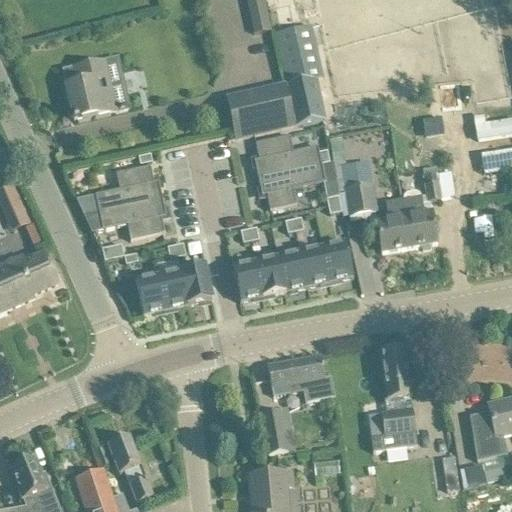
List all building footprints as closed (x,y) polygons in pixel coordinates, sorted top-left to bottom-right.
[(272,33),(264,0),(246,0),(254,37),(272,33)] [(275,36),(286,85),(295,129),(326,122),(318,82),(324,80),(312,27),(275,36)] [(62,74),(66,89),(74,123),(120,112),(108,63),(62,74)] [(295,129),(286,85),(225,99),(235,144),(296,130),(295,129)] [(442,122),(423,125),(425,139),(444,136),(442,122)] [(321,167),(319,155),(318,149),(293,155),(289,139),(255,146),(259,162),(254,163),(258,181),(321,167)] [(511,152),(482,157),(485,177),(511,172),(511,152)] [(319,155),(321,167),(329,165),(327,153),(319,155)] [(150,157),(138,159),(140,167),(152,165),(150,157)] [(369,164),(334,170),(337,184),(344,219),(350,218),(350,219),(351,225),(365,222),(367,233),(379,231),(378,225),(377,225),(375,214),(378,214),(373,187),(369,164)] [(321,167),(325,183),(335,181),(331,165),(329,165),(321,167)] [(325,183),(321,167),(258,181),(262,199),(266,198),(270,214),(296,208),(293,192),(325,185),(325,183)] [(95,198),(75,202),(83,219),(99,216),(162,202),(158,184),(154,185),(150,169),(116,177),(119,193),(95,198)] [(440,185),(427,187),(428,197),(429,205),(431,205),(443,203),(443,202),(440,185)] [(404,197),(403,200),(410,253),(422,251),(424,254),(432,253),(432,249),(438,248),(434,218),(423,219),(420,198),(418,195),(415,193),(407,195),(404,197)] [(421,197),(420,198),(423,219),(434,218),(431,206),(431,205),(429,205),(428,197),(421,197)] [(328,209),(340,207),(338,199),(326,202),(328,209)] [(410,253),(403,200),(401,201),(402,206),(386,209),(389,223),(378,225),(379,231),(383,257),(410,253)] [(99,216),(83,219),(91,236),(102,233),(127,228),(130,244),(165,236),(161,220),(166,219),(162,202),(99,216)] [(340,207),(328,209),(330,217),(342,215),(340,207)] [(295,235),(303,233),(301,221),(293,223),(295,235)] [(293,223),(285,224),(287,236),(295,235),(293,223)] [(259,243),(256,231),(248,232),(251,244),(259,243)] [(248,232),(240,234),(243,246),(251,244),(248,232)] [(330,286),(353,281),(345,246),(322,251),(330,286)] [(175,248),(178,260),(186,259),(183,247),(175,248)] [(124,260),(121,248),(102,252),(104,264),(124,260)] [(170,262),(178,260),(175,248),(167,250),(170,262)] [(300,256),(308,291),(330,286),(322,251),(300,256)] [(22,259),(0,268),(0,314),(34,301),(33,298),(58,287),(45,255),(24,264),(22,259)] [(285,296),(308,291),(300,256),(278,261),(285,296)] [(138,265),(136,257),(124,260),(126,268),(138,265)] [(263,301),(285,296),(278,261),(255,265),(263,301)] [(240,306),(263,301),(255,265),(232,270),(240,306)] [(211,304),(204,269),(181,274),(188,309),(211,304)] [(181,274),(158,279),(166,314),(188,309),(181,274)] [(158,279),(135,284),(143,319),(166,314),(158,279)] [(416,449),(405,354),(405,353),(380,356),(386,404),(384,404),(385,416),(380,417),(382,440),(371,442),(373,455),(416,449)] [(271,393),(286,390),(287,397),(303,394),(305,406),(334,401),(330,380),(324,381),(320,360),(267,369),(271,393)] [(477,465),(507,457),(503,440),(511,437),(511,401),(488,407),(490,415),(469,420),(474,439),(473,439),(477,465)] [(288,455),(280,414),(261,417),(268,459),(288,455)] [(107,448),(114,467),(119,478),(124,476),(136,507),(153,500),(129,439),(107,448)] [(40,478),(33,461),(10,471),(26,509),(17,511),(16,511),(59,511),(44,477),(40,478)] [(115,511),(112,502),(102,472),(83,479),(93,511),(115,511)] [(288,476),(269,477),(250,479),(252,511),(285,511),(283,490),(290,490),(288,476)]
